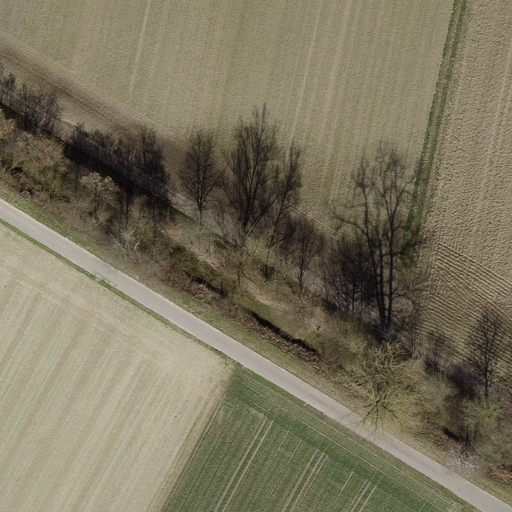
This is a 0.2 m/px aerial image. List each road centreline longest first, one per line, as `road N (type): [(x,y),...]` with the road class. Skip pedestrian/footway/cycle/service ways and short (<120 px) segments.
road 1 (track): [(0,96),(511,403)]
road 2 (residential): [(501,511),(0,207)]
